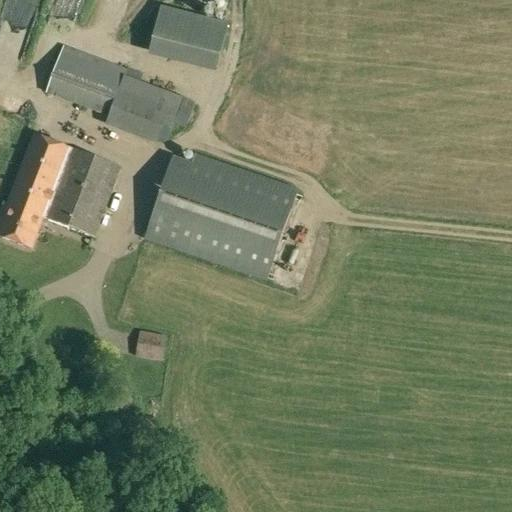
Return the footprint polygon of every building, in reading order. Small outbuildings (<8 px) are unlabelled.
[(229,23),(163,7),(153,44),(221,60),(229,23)] [(46,94),(104,116),(109,118),(106,126),(151,143),(152,140),(166,145),(173,125),(185,129),(195,103),(183,99),(183,98),(156,88),(160,78),(146,72),(146,71),(129,65),(127,70),(64,46),(46,94)] [(120,168),(34,135),(7,204),(5,203),(0,216),(0,237),(31,250),(42,219),(94,238),(120,168)] [(267,280),(298,190),(196,156),(193,165),(174,158),(146,239),(267,280)] [(167,336),(141,332),(136,357),(163,362),(167,336)]
